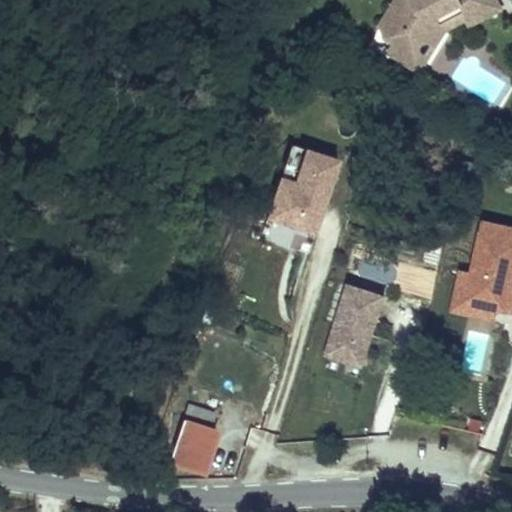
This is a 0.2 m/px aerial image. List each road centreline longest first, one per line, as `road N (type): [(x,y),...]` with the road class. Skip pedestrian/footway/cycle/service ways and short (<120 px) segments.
road 1 (tertiary): [(0,478),(212,498),(409,491),(511,510)]
road 2 (track): [(265,496),(349,456),(395,452),(466,468),(485,501)]
road 3 (track): [(239,497),(316,280)]
road 4 (track): [(374,454),(407,323)]
